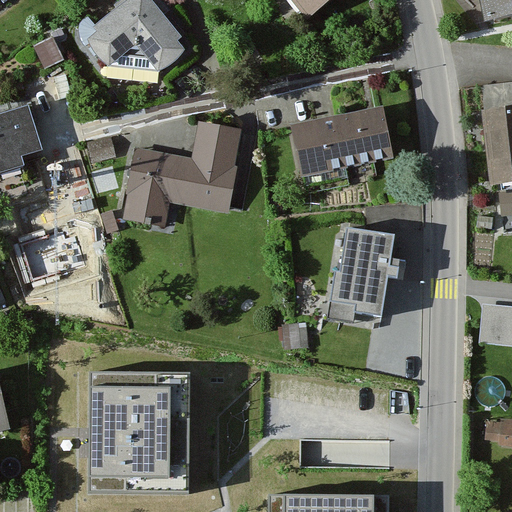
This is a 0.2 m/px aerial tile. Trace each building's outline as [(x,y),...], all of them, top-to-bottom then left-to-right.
[(196,49),(157,0),(131,0),(87,38),(110,69),(105,81),(155,86),(160,73),(196,49)] [(343,0),(284,0),(309,29),(343,0)] [(511,0),(482,0),(490,32),(511,26),(511,0)] [(31,105),(0,115),(0,175),(29,166),(27,158),(46,152),(31,105)] [(511,112),(486,114),(491,190),(511,188),(511,112)] [(389,113),(294,129),(305,192),(400,176),(389,113)] [(203,124),(195,164),(138,154),(125,225),(170,233),(174,210),(228,220),(244,131),(203,124)] [(511,216),(511,194),(499,196),(501,217),(511,216)] [(400,239),(342,229),(327,315),(386,325),(400,239)] [(74,288),(100,285),(97,263),(71,266),(74,288)] [(511,309),(483,307),(479,346),(511,349),(511,309)] [(0,433),(17,429),(1,366),(0,366),(0,433)] [(90,499),(187,500),(188,382),(92,381),(90,499)] [(511,449),(511,421),(501,421),(499,448),(511,449)] [(302,436),(301,464),(391,466),(391,439),(342,438),(342,437),(302,436)]
